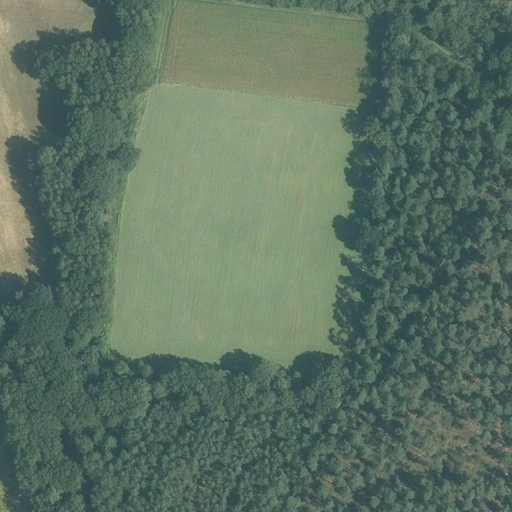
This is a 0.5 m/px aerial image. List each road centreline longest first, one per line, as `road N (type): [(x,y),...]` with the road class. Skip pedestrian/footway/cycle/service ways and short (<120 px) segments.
road 1 (track): [(280,511),(353,380),(395,146),(404,24)]
road 2 (track): [(459,60),(391,18),(240,0)]
